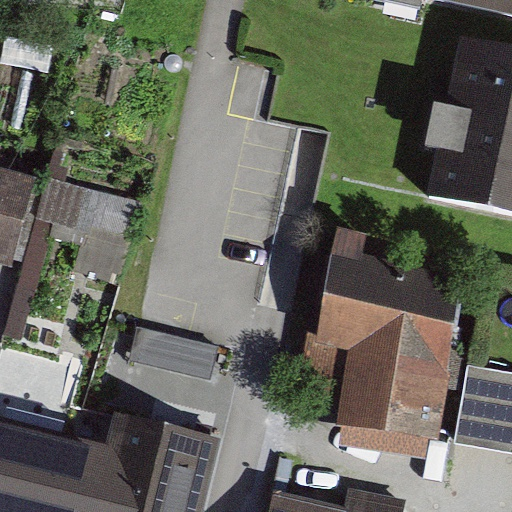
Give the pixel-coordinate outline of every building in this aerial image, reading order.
[(511,0),(376,0),(511,28),(511,0)] [(511,61),(460,52),(430,210),(511,226),(511,61)] [(56,173),(43,213),(93,230),(80,269),(122,283),(148,204),(56,173)] [(0,248),(17,184),(0,179),(0,248)] [(455,285),(321,262),(297,401),(333,407),(327,441),(426,458),(455,285)] [(138,366),(217,376),(221,342),(142,333),(138,366)] [(511,379),(469,372),(455,452),(511,461),(511,379)] [(98,452),(0,427),(0,511),(190,511),(207,448),(105,423),(98,452)] [(314,511),(274,504),(272,511),(406,511),(408,507),(353,495),(349,511),(314,511)]
